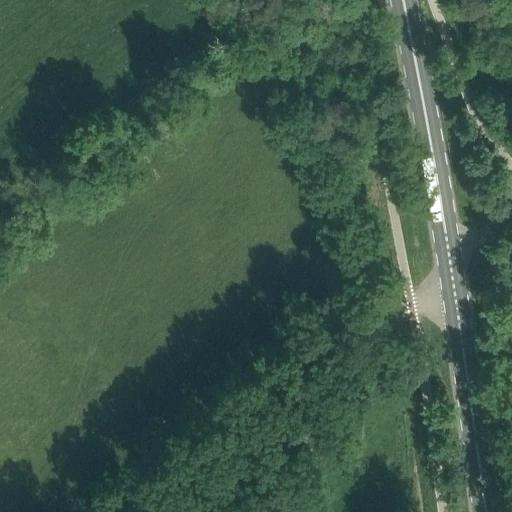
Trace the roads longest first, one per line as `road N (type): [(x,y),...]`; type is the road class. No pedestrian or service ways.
road 1 (unclassified): [(179,511),(449,259)]
road 2 (secondary): [(449,259),(403,0)]
road 3 (secondary): [(486,511),(449,259)]
